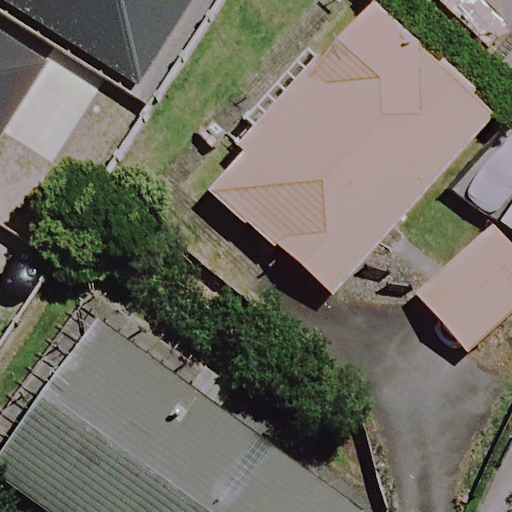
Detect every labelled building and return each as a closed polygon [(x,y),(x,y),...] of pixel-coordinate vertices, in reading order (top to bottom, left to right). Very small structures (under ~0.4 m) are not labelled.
[(197,0),(0,0),(0,4),(139,92),(197,0)] [(497,119),(378,16),(217,200),(335,303),(497,119)] [(0,255),(115,150),(40,68),(0,104),(0,255)] [(511,322),(511,255),(494,237),(422,306),(474,359),(511,322)] [(352,511),(104,330),(0,472),(0,476),(49,511),(352,511)]
